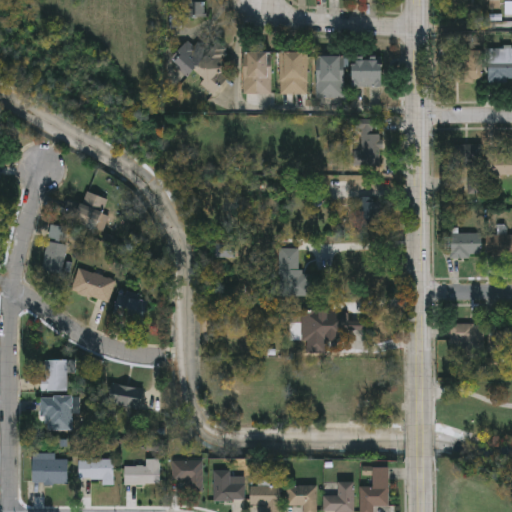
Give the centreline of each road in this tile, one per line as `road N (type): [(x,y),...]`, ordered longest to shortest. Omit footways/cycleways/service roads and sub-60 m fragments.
road 1 (tertiary): [(417,0),(421,425)]
road 2 (residential): [(48,168),(15,289),(13,511)]
road 3 (residential): [(164,356),(101,342),(0,282)]
road 4 (residential): [(258,6),(294,22),(418,30)]
